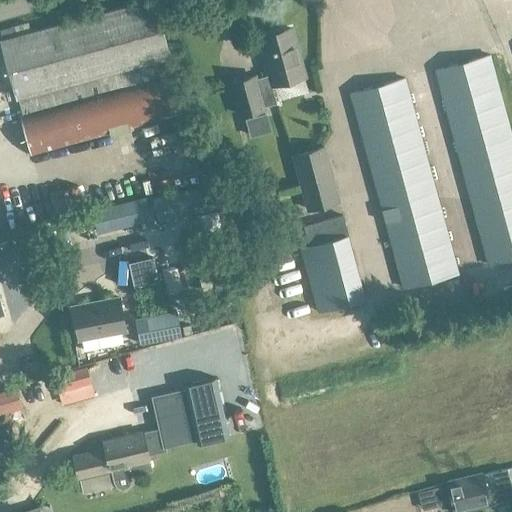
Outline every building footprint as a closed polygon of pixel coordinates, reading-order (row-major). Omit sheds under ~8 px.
[(19,98),(168,57),(172,56),(156,0),(142,0),(0,38),(16,98),(19,98)] [(308,76),(294,24),(258,34),(263,52),(260,53),(266,75),(259,77),(257,73),(229,80),(239,117),(267,109),(266,105),(277,102),(272,86),(308,76)] [(511,128),(491,53),(434,69),(488,265),(511,258),(511,128)] [(171,72),(168,57),(19,98),(23,114),(21,114),(30,156),(185,114),(175,71),(171,72)] [(407,76),(349,92),(403,288),(460,273),(407,76)] [(280,114),(306,109),(305,102),(278,106),(280,114)] [(270,130),(266,115),(247,120),(252,135),(270,130)] [(326,144),(292,153),(307,210),(341,200),(326,144)] [(63,177),(88,170),(86,161),(61,168),(63,177)] [(262,202),(279,198),(274,178),(257,183),(262,202)] [(205,207),(199,184),(153,195),(158,218),(205,207)] [(141,221),(136,198),(92,208),(98,231),(141,221)] [(328,239),(349,233),(344,214),(323,219),(328,239)] [(349,233),(328,239),(300,246),(318,311),(367,298),(349,233)] [(134,287),(159,282),(153,257),(129,263),(134,287)] [(72,306),(79,339),(125,330),(119,297),(72,306)] [(136,317),(140,343),(181,335),(176,310),(136,317)] [(6,322),(0,322),(0,336),(8,336),(6,322)] [(81,341),(81,354),(132,352),(131,338),(81,341)] [(88,366),(55,376),(59,391),(92,382),(88,366)] [(162,434),(145,438),(149,454),(167,450),(165,444),(235,428),(225,380),(152,396),(158,423),(159,423),(162,434)] [(0,413),(8,412),(23,407),(17,386),(0,391),(0,413)] [(94,405),(93,390),(69,393),(71,408),(94,405)] [(0,425),(11,422),(8,412),(0,413),(0,425)] [(149,454),(145,438),(143,431),(105,440),(107,448),(75,455),(80,476),(113,469),(115,478),(131,474),(152,469),(149,454)] [(482,474),(447,482),(453,511),(461,511),(489,506),(489,503),(511,497),(511,477),(510,470),(482,476),(482,474)]
